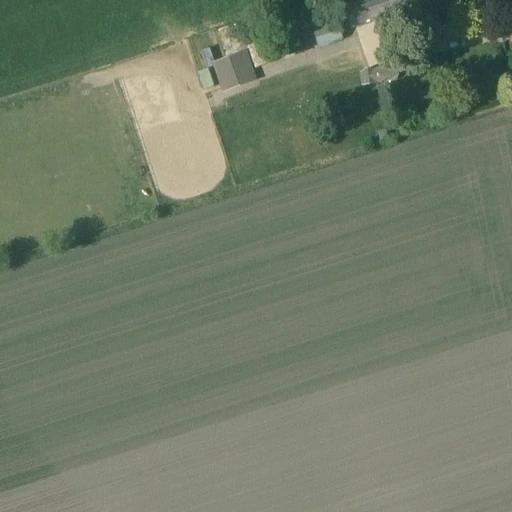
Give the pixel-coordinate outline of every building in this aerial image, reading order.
[(344,0),(341,1),(351,29),(402,10),(414,10),(414,15),(425,15),(425,16),(458,16),(457,0),(344,0)] [(293,4),(266,12),(274,35),(276,35),(284,61),(305,54),(296,28),(300,27),(293,4)] [(342,39),(337,22),(324,27),(323,25),(314,27),(314,30),(312,31),(318,48),(342,39)] [(245,37),(255,68),(274,61),(263,32),(245,37)] [(214,66),(214,65),(207,47),(199,50),(206,69),(214,66)] [(246,54),(214,65),(214,66),(222,89),(254,77),(246,54)] [(397,82),(395,66),(388,67),(370,69),(372,85),(381,84),(397,82)] [(211,68),(201,72),(207,88),(217,84),(211,68)] [(388,127),(380,129),(382,138),(390,137),(388,127)]
